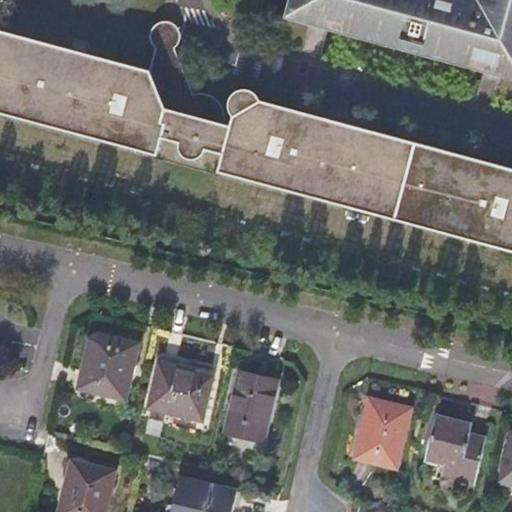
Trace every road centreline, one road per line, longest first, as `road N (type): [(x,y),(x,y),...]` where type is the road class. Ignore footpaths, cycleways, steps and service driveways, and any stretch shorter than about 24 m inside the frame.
road 1 (residential): [(67,266),(337,332)]
road 2 (residential): [(337,332),(305,472),(312,511)]
road 3 (residential): [(337,332),(511,373)]
road 4 (residential): [(67,266),(39,380),(4,418)]
